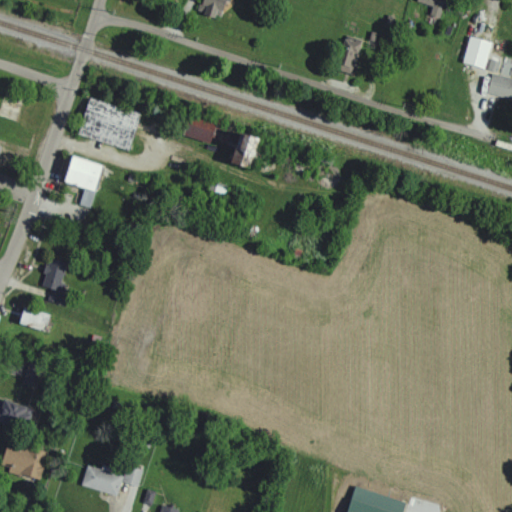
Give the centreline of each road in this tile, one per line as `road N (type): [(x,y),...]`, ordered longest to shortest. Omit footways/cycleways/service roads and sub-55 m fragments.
road 1 (residential): [(491,136),(96,15)]
road 2 (residential): [(0,276),(30,211),(100,0)]
